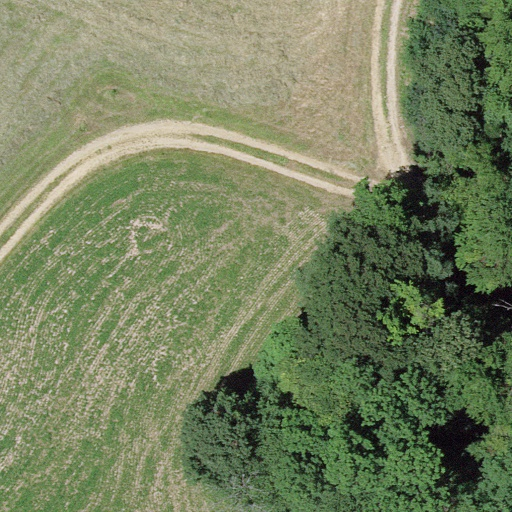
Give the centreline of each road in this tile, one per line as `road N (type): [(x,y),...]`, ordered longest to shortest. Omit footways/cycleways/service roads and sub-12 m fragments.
road 1 (track): [(411,224),(321,179),(198,142),(138,141),(72,171),(0,248)]
road 2 (track): [(511,256),(411,224),(388,122),(399,0)]
